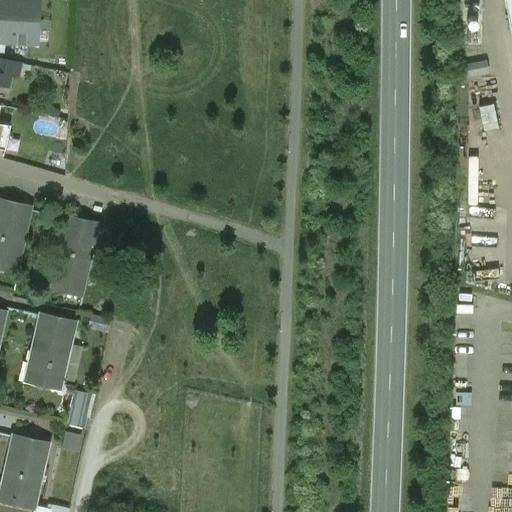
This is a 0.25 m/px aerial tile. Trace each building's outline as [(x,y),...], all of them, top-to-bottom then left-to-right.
[(41,0),(0,0),(0,40),(40,42),(41,0)] [(22,63),(0,58),(0,72),(11,75),(11,76),(19,78),(22,63)] [(482,105),(486,128),(501,125),(497,102),(482,105)] [(0,126),(0,149),(4,151),(9,128),(0,126)] [(32,210),(0,201),(0,265),(18,270),(32,210)] [(99,226),(65,218),(50,285),(83,293),(99,226)] [(76,324),(37,315),(26,362),(33,364),(29,377),(62,385),(76,324)] [(89,429),(96,392),(75,388),(68,425),(89,429)] [(64,447),(81,451),(85,434),(68,430),(64,447)] [(49,445),(11,437),(0,482),(0,483),(6,485),(3,499),(35,507),(49,445)]
